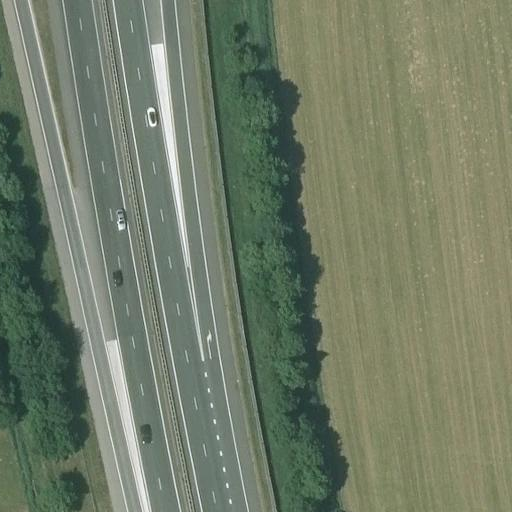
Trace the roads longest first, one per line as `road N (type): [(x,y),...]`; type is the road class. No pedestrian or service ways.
road 1 (motorway): [(10,0),(143,511)]
road 2 (motorway): [(73,0),(111,256),(164,511)]
road 3 (motorway): [(188,369),(123,0)]
road 4 (motorway): [(188,369),(166,0)]
road 5 (motorway): [(218,511),(188,369)]
